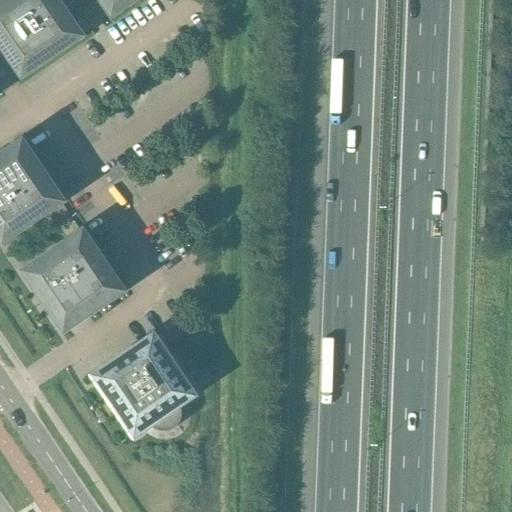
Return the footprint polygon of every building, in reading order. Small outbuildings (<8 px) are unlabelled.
[(0,38),(24,74),(81,35),(56,0),(10,0),(0,7),(0,38)] [(104,0),(114,13),(133,0),(104,0)] [(0,231),(5,239),(61,200),(23,144),(0,159),(0,231)] [(66,329),(122,290),(84,234),(27,272),(66,329)] [(98,376),(136,433),(150,424),(154,429),(160,431),(166,432),(172,430),(177,427),(181,422),(183,416),(182,410),(179,404),(193,395),(154,338),(98,376)]
